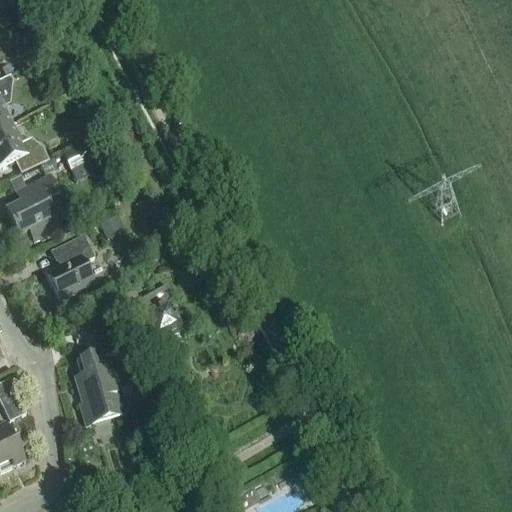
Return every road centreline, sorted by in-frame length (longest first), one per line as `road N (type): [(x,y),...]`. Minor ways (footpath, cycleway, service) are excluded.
road 1 (track): [(375,511),(107,0)]
road 2 (residential): [(0,301),(38,374),(58,467),(52,493),(16,511)]
